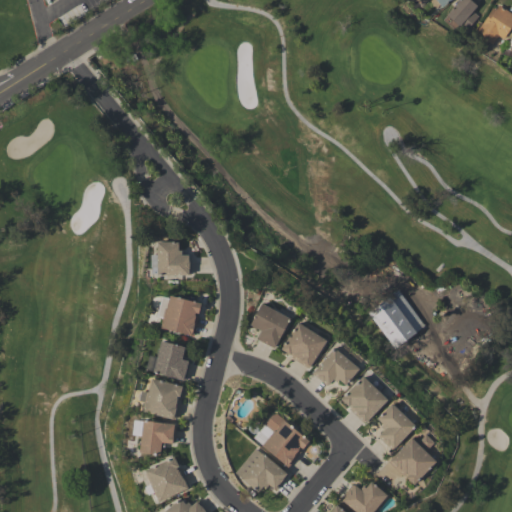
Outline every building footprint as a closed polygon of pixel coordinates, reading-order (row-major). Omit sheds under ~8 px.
[(426,0),(419,6),(414,0),(449,0),(441,7),(439,5),(435,8),(428,0),(426,0)] [(477,16),(466,30),(460,24),(458,26),(457,25),(453,29),(442,20),(446,15),(445,15),(457,0),(476,0),(479,2),(472,11),(477,16)] [(498,5),(511,13),(511,24),(503,38),(497,35),(491,44),(475,33),(492,7),(495,10),(498,5)] [(190,256),(190,274),(156,274),(156,241),(177,242),(177,250),(181,250),(181,255),(188,255),(188,256),(190,256)] [(397,289),(423,325),(393,348),(366,312),(397,289)] [(198,316),(193,336),(159,327),(164,308),(165,308),(169,295),(199,303),(196,316),(198,316)] [(260,302),(289,318),(273,348),(256,339),(257,337),(257,336),(260,330),(249,324),(260,302)] [(280,348),(297,322),(308,329),(309,328),(326,339),(307,368),(290,357),(291,356),(280,348)] [(160,340),(184,347),(181,359),(189,361),(185,380),(152,372),(152,371),(145,369),(149,355),(156,357),(160,340)] [(333,347),(358,368),(344,385),(338,380),(336,382),(332,379),(328,384),(327,383),(326,385),(312,373),(313,372),(312,371),(333,347)] [(339,399),(362,375),(372,385),(373,384),(387,397),(386,398),(386,399),(363,423),(349,409),(350,408),(348,406),(347,406),(339,399)] [(142,411),(150,378),(181,386),(178,399),(180,399),(175,419),(172,418),(171,419),(142,411)] [(391,403),(414,425),(391,450),(378,437),(379,436),(378,434),(382,430),(379,427),(382,424),(376,418),(391,403)] [(274,411),(308,440),(299,450),(300,452),(287,467),(261,445),(272,431),(263,424),(274,411)] [(159,452),(159,455),(138,452),(142,420),(173,424),(175,425),(173,442),(171,442),(171,443),(164,442),(163,447),(159,446),(159,449),(160,449),(160,451),(160,452),(159,452)] [(434,445),(424,434),(416,441),(427,452),(434,445)] [(411,436),(426,450),(425,451),(435,461),(412,484),(405,477),(406,476),(404,474),(402,476),(387,462),(389,460),(388,460),(410,437),(410,438),(411,436)] [(234,472),(254,448),(261,454),(261,453),(287,475),(275,489),(274,488),(273,489),(268,484),(265,488),(262,486),(257,492),(241,479),(241,478),(234,472)] [(159,501),(144,470),(173,456),(179,469),(180,468),(189,487),(159,501)] [(386,495),(371,511),(355,511),(341,500),(339,498),(351,484),(353,485),(354,484),(359,489),(362,485),(364,488),(370,481),(386,495)] [(198,500),(208,511),(163,511),(179,497),(185,504),(187,502),(190,505),(196,501),(196,502),(198,500)]
